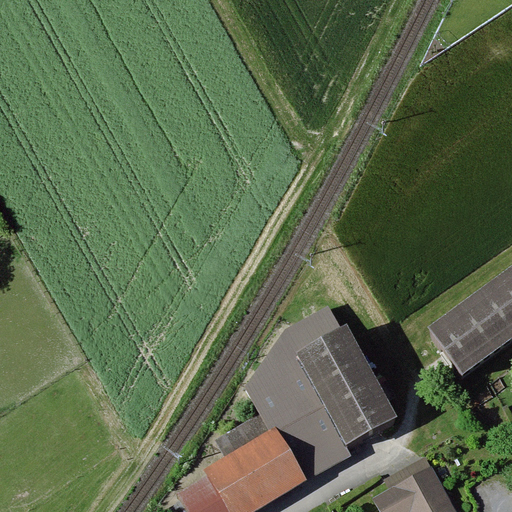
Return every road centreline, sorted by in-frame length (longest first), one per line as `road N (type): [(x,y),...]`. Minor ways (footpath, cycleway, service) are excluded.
road 1 (track): [(91,511),(310,167)]
road 2 (track): [(310,167),(215,0)]
road 3 (track): [(310,167),(392,0)]
